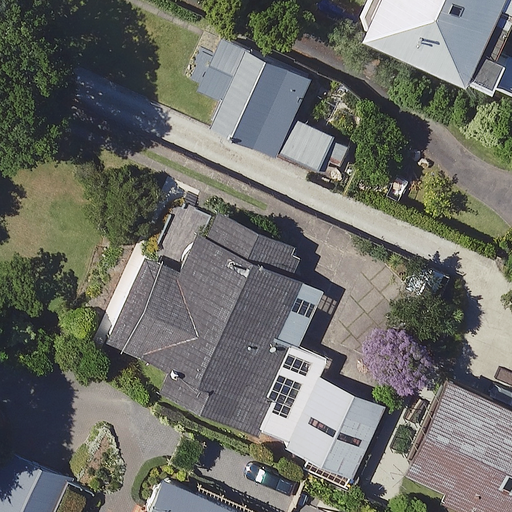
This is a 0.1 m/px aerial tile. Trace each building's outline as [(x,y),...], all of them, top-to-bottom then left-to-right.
[(511,0),(372,0),(369,9),(382,36),(511,91),(511,0)] [(359,91),(227,38),(220,57),(202,49),(189,80),(230,97),(219,125),(327,170),(359,91)] [(270,396),(263,393),(284,343),(273,338),(298,279),(203,239),(186,277),(146,260),(111,342),(175,369),(166,392),(248,427),(256,430),(270,396)] [(391,404),(324,373),(289,447),(357,479),(391,404)] [(477,511),(511,511),(511,402),(449,377),(409,475),(442,488),(439,496),(477,511)] [(63,511),(77,482),(5,451),(0,462),(0,511),(63,511)] [(238,511),(166,481),(152,511),(238,511)]
